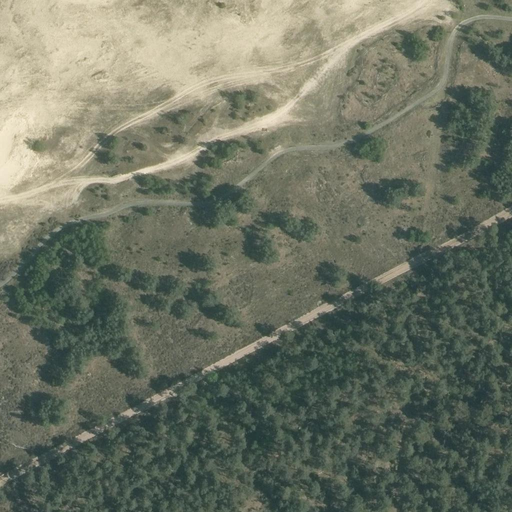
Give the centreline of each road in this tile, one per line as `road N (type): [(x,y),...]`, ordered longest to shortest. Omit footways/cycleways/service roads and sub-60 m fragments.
road 1 (track): [(0,481),(511,212)]
road 2 (track): [(0,207),(32,206),(75,184),(108,181),(284,110),(366,33),(426,0)]
